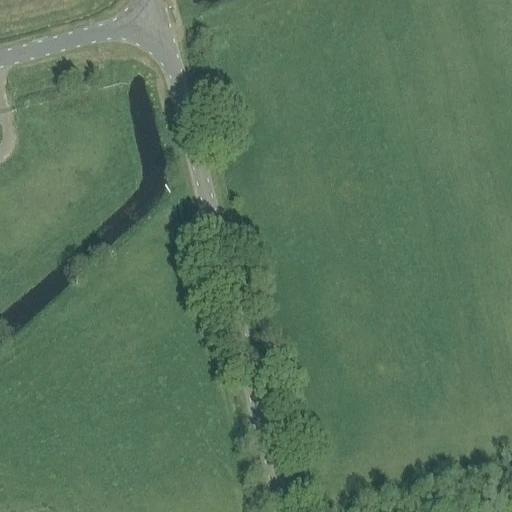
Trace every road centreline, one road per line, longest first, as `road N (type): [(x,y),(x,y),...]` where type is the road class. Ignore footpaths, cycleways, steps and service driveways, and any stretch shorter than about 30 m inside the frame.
road 1 (unclassified): [(279,511),(157,17)]
road 2 (unclassified): [(157,17),(0,60)]
